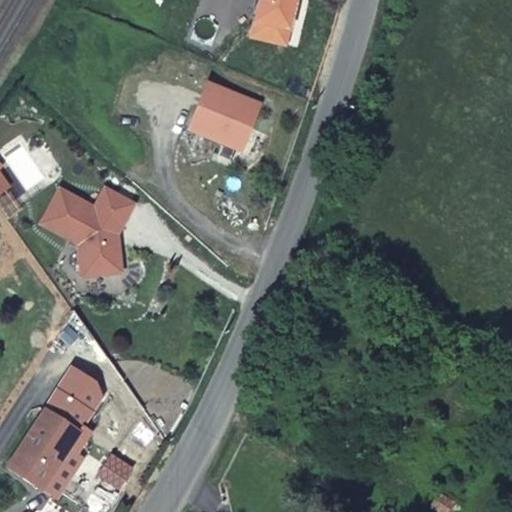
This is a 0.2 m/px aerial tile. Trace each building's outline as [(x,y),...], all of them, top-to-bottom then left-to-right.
[(262,0),(257,23),(289,31),(296,0),(262,0)] [(289,31),(257,23),(254,37),(286,45),(289,31)] [(188,132),(242,153),(260,107),(207,86),(188,132)] [(110,236),(117,235),(133,206),(104,189),(94,209),(59,190),(40,224),(77,246),(83,278),(121,274),(118,248),(111,245),(110,236)] [(43,411),(5,470),(37,491),(75,432),(43,411)]
